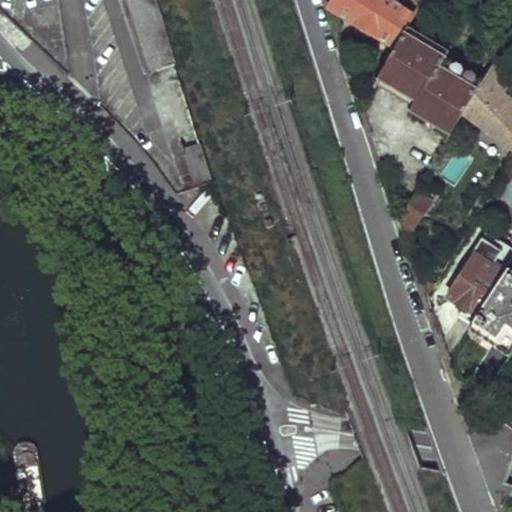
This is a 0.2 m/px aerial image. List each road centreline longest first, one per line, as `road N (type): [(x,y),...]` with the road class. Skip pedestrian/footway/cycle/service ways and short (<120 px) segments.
road 1 (residential): [(310,0),(477,511)]
road 2 (primary): [(271,431),(234,332),(190,251),(131,177),(0,42)]
road 3 (primary): [(0,83),(151,249),(203,338),(239,440)]
road 4 (residential): [(511,462),(351,434),(271,431)]
